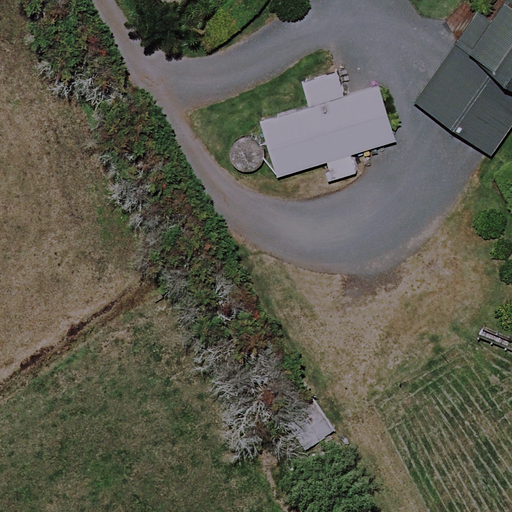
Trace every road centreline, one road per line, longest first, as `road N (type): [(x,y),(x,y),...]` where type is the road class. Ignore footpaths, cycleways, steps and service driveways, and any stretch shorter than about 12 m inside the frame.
road 1 (unknown): [(139,109),(165,173),(204,223),(300,257),(344,257),(384,233),(406,207),(398,105),(365,75),(328,63),(183,110)]
road 2 (unknown): [(76,0),(139,109)]
